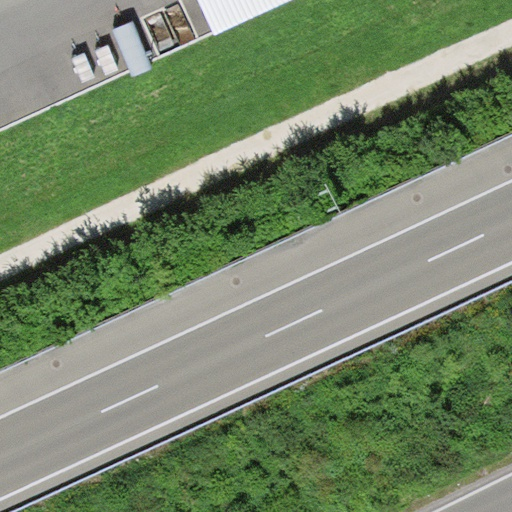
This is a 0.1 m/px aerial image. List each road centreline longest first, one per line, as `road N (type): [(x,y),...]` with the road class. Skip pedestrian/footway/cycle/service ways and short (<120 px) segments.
road 1 (track): [(0,275),(511,38)]
road 2 (motorway): [(511,220),(0,457)]
